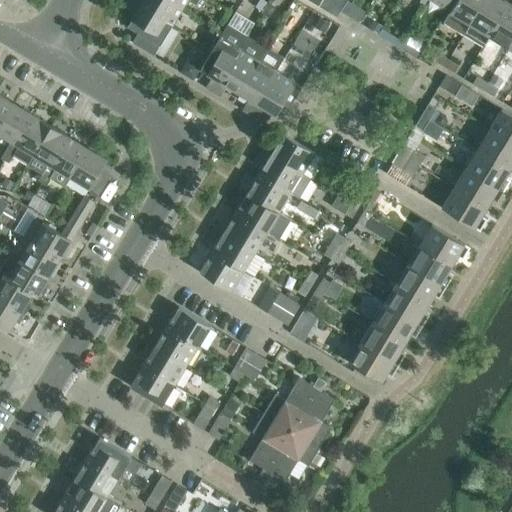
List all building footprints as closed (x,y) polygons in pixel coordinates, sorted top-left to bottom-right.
[(124,8),(135,15),(128,26),(139,33),(132,44),(153,57),(172,26),(129,0),(124,8)] [(128,0),(129,0),(172,26),(183,8),(170,0),(128,0)] [(263,0),(260,0),(256,7),(262,11),(268,3),(263,0)] [(431,0),(445,8),(450,0),(423,0),(422,4),(423,5),(426,0),(431,0)] [(457,0),(444,23),(464,35),(485,0),(457,0)] [(503,0),(485,0),(464,35),(483,47),(489,36),(510,4),(503,0)] [(295,1),(290,9),(302,17),(307,9),(295,1)] [(268,2),(262,14),(269,18),(276,7),(268,2)] [(511,5),(510,4),(489,36),(509,48),(511,43),(511,5)] [(358,7),(351,18),(352,19),(359,22),(365,11),(358,7)] [(320,17),(314,27),(325,33),(331,23),(320,17)] [(369,29),(379,35),(382,29),(384,27),(374,21),(369,29)] [(212,77),(205,88),(213,93),(239,50),(238,49),(240,45),(242,47),(244,44),(243,43),(247,37),(228,25),(201,70),(212,77)] [(207,35),(203,43),(213,48),(217,41),(207,35)] [(220,97),(227,86),(238,93),(265,48),(247,37),(243,43),(244,44),(242,47),(240,45),(238,49),(239,50),(213,93),(220,97)] [(418,58),(422,52),(400,39),(396,45),(418,58)] [(249,99),(242,111),(250,115),(282,62),(284,59),(265,48),(238,93),(249,99)] [(438,53),(433,61),(444,67),(449,60),(438,53)] [(188,59),(180,73),(193,81),(202,67),(188,59)] [(455,74),(460,66),(449,60),(444,67),(455,74)] [(264,108),(276,116),(283,104),(290,108),(302,88),(283,76),(289,66),(282,62),(250,115),(257,120),(264,108)] [(439,86),(454,95),(461,84),(446,75),(439,86)] [(494,75),(490,82),(500,88),(504,81),(494,75)] [(477,77),(473,84),(483,91),(488,83),(477,77)] [(494,97),(499,90),(488,83),(483,91),(494,97)] [(0,127),(14,104),(0,95),(0,127)] [(15,144),(33,115),(14,104),(0,127),(0,134),(11,142),(6,150),(14,155),(19,146),(15,144)] [(436,109),(429,104),(422,115),(430,120),(436,109)] [(511,115),(502,109),(490,129),(511,142),(511,115)] [(441,113),(435,122),(444,128),(448,122),(446,117),(441,113)] [(27,165),(33,155),(51,126),(33,115),(15,144),(19,146),(14,155),(6,150),(1,159),(9,163),(13,157),(27,165)] [(422,115),(416,126),(423,131),(438,139),(444,129),(430,120),(422,115)] [(70,138),(51,126),(33,155),(27,165),(42,175),(43,173),(51,177),(56,169),(52,166),(70,138)] [(511,167),(511,142),(490,129),(478,149),(511,169),(511,167)] [(315,154),(282,134),(277,141),(279,142),(271,155),(303,174),(315,154)] [(65,188),(71,178),(88,149),(70,138),(52,166),(56,169),(51,177),(43,173),(42,175),(38,181),(46,186),(50,179),(65,188)] [(425,156),(405,144),(399,154),(419,167),(425,156)] [(110,176),(101,170),(107,160),(88,149),(71,178),(99,195),(110,176)] [(511,180),(506,177),(511,169),(478,149),(466,169),(504,192),(511,180)] [(392,164),(413,177),(419,167),(399,154),(392,164)] [(263,167),(262,166),(258,173),(291,193),(300,198),(311,179),(303,174),(271,155),(263,167)] [(396,167),(391,177),(402,183),(407,174),(396,167)] [(492,200),(498,203),(504,192),(466,169),(454,188),(487,208),(492,200)] [(254,180),(255,181),(247,194),(279,213),(291,193),(258,173),(254,180)] [(6,178),(1,186),(10,191),(15,184),(6,178)] [(488,219),(482,216),(487,208),(454,188),(442,208),(480,231),(488,219)] [(377,190),(371,200),(380,205),(385,195),(377,190)] [(365,197),(357,192),(351,203),(358,208),(365,197)] [(240,206),(238,205),(234,212),(268,232),(279,213),(247,194),(240,206)] [(95,202),(85,196),(76,212),(85,217),(95,202)] [(378,205),(370,200),(364,211),(371,215),(378,205)] [(344,214),(352,219),(358,208),(351,203),(344,214)] [(357,222),(365,226),(371,215),(364,211),(357,222)] [(62,234),(43,223),(41,225),(34,220),(24,236),(32,240),(31,242),(60,259),(85,217),(76,212),(62,234)] [(230,219),(231,220),(224,233),(256,252),(268,232),(234,212),(230,219)] [(458,256),(463,260),(470,248),(432,225),(420,245),(453,265),(458,256)] [(216,245),(215,244),(211,251),(244,271),(256,252),(224,233),(216,245)] [(337,234),(331,244),(338,249),(344,238),(337,234)] [(20,260),(49,278),(60,259),(31,242),(31,243),(22,238),(14,252),(9,259),(18,264),(20,260)] [(344,238),(338,249),(344,253),(351,242),(344,238)] [(331,244),(324,255),(331,260),(338,249),(331,244)] [(453,276),(448,273),(453,265),(420,245),(408,264),(446,287),(453,276)] [(8,258),(0,271),(0,273),(33,293),(32,294),(41,300),(48,289),(44,287),(49,278),(20,260),(18,264),(9,259),(14,252),(5,246),(1,254),(8,258)] [(331,260),(338,264),(344,253),(338,249),(331,260)] [(207,258),(208,259),(200,273),(232,292),(244,271),(211,251),(207,258)] [(446,287),(408,264),(397,284),(429,304),(435,295),(440,298),(446,287)] [(318,275),(311,270),(304,281),(312,286),(318,275)] [(0,298),(26,314),(31,305),(27,302),(32,294),(33,293),(0,273),(0,298)] [(331,283),(324,278),(317,289),(325,294),(331,283)] [(298,292),(305,297),(312,286),(304,281),(298,292)] [(430,315),(424,312),(429,304),(397,284),(385,303),(423,326),(430,315)] [(269,287),(262,297),(273,304),(279,293),(269,287)] [(311,300),(318,304),(325,294),(317,289),(311,300)] [(273,304),(267,313),(278,319),(290,299),(280,293),(279,293),(273,304)] [(0,298),(0,325),(10,331),(16,322),(20,324),(26,314),(0,298)] [(288,326),(300,305),(290,299),(278,319),(288,326)] [(411,335),(416,338),(423,326),(385,303),(373,323),(406,343),(411,335)] [(211,326),(179,307),(171,320),(169,320),(165,327),(198,347),(211,326)] [(316,320),(303,312),(298,321),(310,329),(316,320)] [(406,354),(401,351),(406,343),(373,323),(361,342),(399,365),(406,354)] [(161,333),(162,334),(155,347),(187,366),(198,347),(165,327),(161,333)] [(232,341),(226,351),(233,356),(239,345),(232,341)] [(349,363),(382,383),(387,374),(392,377),(399,365),(361,342),(349,363)] [(147,359),(146,359),(142,366),(175,386),(187,366),(155,347),(147,359)] [(244,375),(257,354),(246,348),(234,368),(244,375)] [(244,375),(254,381),(267,360),(257,354),(244,375)] [(131,387),(163,406),(175,386),(142,366),(137,373),(139,373),(131,387)] [(229,376),(240,382),(244,375),(234,368),(229,376)] [(319,377),(313,386),(317,389),(292,430),(321,447),(332,428),(322,421),(335,400),(321,391),(327,382),(319,377)] [(286,400),(276,394),(264,413),(292,430),(317,389),(313,386),(299,378),(286,400)] [(220,402),(210,396),(205,404),(216,410),(220,402)] [(234,406),(228,402),(222,412),(229,416),(234,406)] [(193,424),(203,430),(216,410),(205,404),(193,424)] [(221,413),(208,434),(219,440),(231,419),(221,413)] [(250,460),(263,469),(267,471),(292,430),(264,413),(253,432),(263,438),(250,460)] [(299,460),(309,466),(317,453),(321,447),(292,430),(267,471),(263,469),(258,477),(266,482),(271,473),(285,482),(299,460)] [(92,451),(90,450),(86,457),(119,478),(132,457),(100,438),(92,451)] [(317,453),(309,466),(314,469),(322,456),(317,453)] [(82,464),(83,465),(76,478),(108,497),(119,478),(86,457),(82,464)] [(150,496),(160,502),(172,482),(162,476),(150,496)] [(68,490),(67,489),(62,496),(88,511),(107,511),(114,501),(108,497),(76,478),(68,490)] [(165,506),(175,511),(188,491),(178,485),(165,506)] [(54,511),(88,511),(62,496),(58,503),(60,504),(54,511)] [(145,504),(155,510),(160,502),(150,496),(145,504)]
